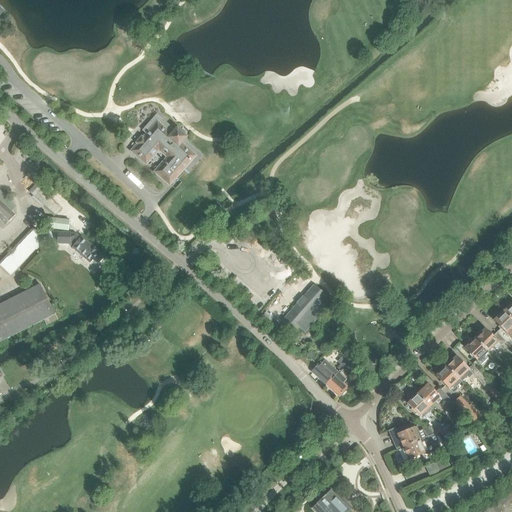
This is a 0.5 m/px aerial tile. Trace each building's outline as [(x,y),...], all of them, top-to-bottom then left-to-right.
[(144,110),(136,120),(144,128),(153,118),(144,110)] [(177,129),(171,136),(157,123),(143,139),(142,138),(137,143),(138,145),(132,152),(144,162),(158,146),(172,158),(157,174),(169,185),(195,156),(180,144),(186,137),(177,129)] [(41,190),(43,189),(37,184),(28,192),(56,216),(63,209),(41,190)] [(12,212),(16,207),(0,191),(0,213),(0,225),(3,228),(9,222),(10,223),(16,216),(12,212)] [(69,231),(70,220),(47,217),(45,229),(69,231)] [(44,242),(46,239),(35,228),(0,264),(0,265),(11,276),(17,270),(44,242)] [(76,234),(69,234),(69,232),(52,233),(47,233),(47,244),(52,244),(52,245),(54,245),(69,245),(69,241),(70,241),(74,245),(72,248),(90,263),(95,258),(100,263),(105,257),(100,252),(100,251),(82,236),(80,238),(75,234),(76,234)] [(0,342),(55,315),(48,299),(40,284),(0,304),(0,342)] [(321,303),(326,297),(314,285),(281,322),(294,333),(299,327),(305,333),(327,308),(321,303)] [(511,320),(504,311),(502,313),(501,313),(498,315),(498,317),(494,321),(501,328),(496,333),(505,343),(509,346),(511,343),(507,339),(509,337),(510,338),(511,336),(511,320)] [(496,333),(492,337),(485,329),(475,339),(488,352),(493,347),(495,349),(497,349),(501,346),(502,347),(505,343),(496,333)] [(484,356),(488,352),(475,339),(465,349),(481,365),(487,359),(484,356)] [(350,360),(344,355),(337,362),(344,368),(350,360)] [(491,385),(472,365),(468,368),(456,356),(446,366),(459,380),(465,374),(472,382),(476,378),(486,389),(496,399),(500,395),(491,385)] [(351,374),(356,368),(349,362),(344,369),(351,374)] [(336,374),(328,366),(326,369),(320,364),(313,372),(327,384),(333,377),(334,377),(336,374)] [(449,390),(459,380),(446,366),(436,376),(449,390)] [(340,396),(347,388),(341,383),(344,380),(336,374),(334,377),(333,377),(327,384),(340,396)] [(454,403),(440,389),(436,394),(427,385),(419,393),(432,406),(440,398),(449,408),(454,403)] [(422,419),(426,415),(434,408),(432,406),(419,393),(416,395),(414,393),(412,392),(406,398),(406,400),(408,403),(407,404),(420,418),(420,417),(422,419)] [(470,405),(468,406),(460,398),(454,403),(475,423),(480,418),(482,417),(470,405)] [(461,419),(464,415),(462,413),(449,425),(453,428),(459,422),(460,423),(462,420),(461,419)] [(434,434),(426,426),(421,429),(427,437),(433,435),(434,434)] [(445,436),(452,429),(448,426),(441,433),(445,436)] [(403,447),(420,440),(414,427),(397,434),(403,447)] [(434,432),(437,435),(443,430),(439,427),(434,432)] [(427,437),(420,440),(403,447),(408,460),(421,455),(422,455),(422,456),(424,455),(425,454),(424,453),(425,453),(428,455),(435,452),(436,449),(433,442),(437,440),(434,434),(433,435),(427,437)] [(451,469),(448,463),(439,468),(436,462),(426,467),(430,478),(451,469)] [(511,511),(511,491),(492,507),(485,511),(511,511)] [(311,511),(350,511),(352,511),(337,496),(335,498),(330,493),(311,511)]
